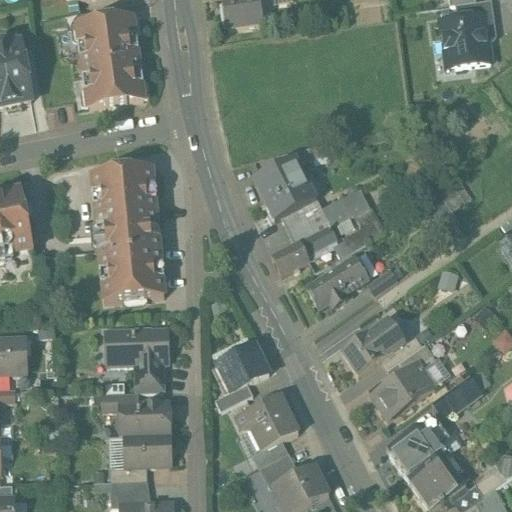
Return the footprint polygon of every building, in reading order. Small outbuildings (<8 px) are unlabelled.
[(32,0),(35,22),(80,16),(78,3),(76,3),(75,0),(32,0)] [(256,0),(245,0),(222,3),(224,17),(221,17),(224,35),(260,30),(256,0)] [(474,0),(449,0),(448,0),(449,12),(455,11),(475,8),(474,0)] [(475,8),(455,11),(457,24),(484,20),(486,35),(495,33),(491,6),(475,8)] [(101,14),(65,19),(67,32),(57,34),(62,65),(81,62),(77,30),(103,27),(101,14)] [(457,24),(440,27),(444,56),(453,55),(455,74),(490,69),(486,35),(484,20),(457,24)] [(103,27),(77,30),(81,62),(88,112),(143,104),(132,23),(103,27)] [(21,46),(0,49),(0,110),(31,105),(25,74),(26,74),(21,46)] [(294,168),(280,176),(278,173),(254,185),(266,209),(262,211),(271,228),(279,224),(300,214),(307,210),(296,189),(303,186),(294,168)] [(151,174),(91,180),(97,239),(104,307),(163,302),(151,174)] [(97,239),(91,180),(61,183),(68,242),(97,239)] [(462,208),(448,187),(436,195),(451,216),(462,208)] [(21,194),(0,197),(0,254),(12,252),(13,257),(33,253),(21,194)] [(340,210),(307,226),(314,240),(325,234),(331,246),(338,243),(336,239),(352,231),(340,210)] [(307,226),(300,214),(279,224),(293,250),(314,240),(307,226)] [(507,241),(511,238),(511,223),(501,232),(507,241)] [(371,230),(344,246),(347,250),(336,255),(340,264),(348,260),(349,260),(368,249),(368,248),(379,241),(371,230)] [(293,250),(271,262),(280,281),(315,263),(311,256),(331,246),(325,234),(314,240),(293,250)] [(0,283),(37,277),(33,253),(13,257),(12,252),(0,254),(0,283)] [(353,265),(306,293),(319,314),(329,307),(332,312),(345,304),(342,300),(366,285),(353,265)] [(222,305),(211,308),(215,319),(225,316),(222,305)] [(419,318),(399,331),(407,341),(426,329),(419,318)] [(386,327),(341,358),(356,380),(380,364),(401,348),(386,327)] [(150,335),(150,332),(134,332),(134,335),(106,336),(107,370),(135,370),(135,374),(161,373),(161,369),(166,369),(165,334),(150,335)] [(401,348),(380,364),(387,375),(397,368),(421,351),(413,340),(401,348)] [(25,346),(0,347),(0,380),(11,380),(13,383),(22,382),(24,379),(26,379),(25,346)] [(255,349),(217,368),(230,396),(231,397),(247,389),(269,378),(255,349)] [(421,351),(397,368),(405,378),(417,370),(420,375),(422,374),(423,374),(435,366),(424,350),(421,351)] [(405,378),(371,401),(388,425),(433,393),(422,377),(424,376),(423,374),(422,374),(420,375),(417,370),(405,378)] [(161,373),(135,374),(136,397),(137,397),(161,396),(161,373)] [(469,382),(442,400),(454,417),(481,398),(469,382)] [(230,396),(215,404),(220,415),(253,399),(247,389),(231,397),(230,396)] [(14,396),(0,396),(0,409),(15,409),(14,396)] [(136,397),(100,398),(100,417),(119,416),(119,410),(137,409),(137,397),(136,397)] [(279,399),(236,421),(244,436),(254,438),(262,454),(280,445),(298,436),(279,399)] [(137,409),(119,410),(119,416),(120,441),(123,441),(168,440),(167,408),(137,409)] [(433,422),(385,457),(409,489),(444,463),(451,459),(442,447),(448,442),(433,422)] [(168,440),(123,441),(124,471),(124,473),(145,472),(169,471),(168,440)] [(262,454),(253,459),(259,472),(286,459),(286,458),(280,445),(262,454)] [(286,459),(259,472),(269,490),(295,477),(286,459)] [(444,463),(409,489),(425,511),(432,511),(446,503),(450,509),(469,497),(444,463)] [(295,477),(269,490),(279,511),(297,511),(328,497),(313,468),(295,477)] [(124,471),(109,471),(110,486),(146,485),(145,472),(124,473),(124,471)] [(496,472),(473,486),(483,500),(506,485),(496,472)] [(146,485),(110,486),(111,511),(120,511),(120,510),(146,509),(146,485)] [(12,491),(0,491),(0,504),(12,504),(12,491)]
